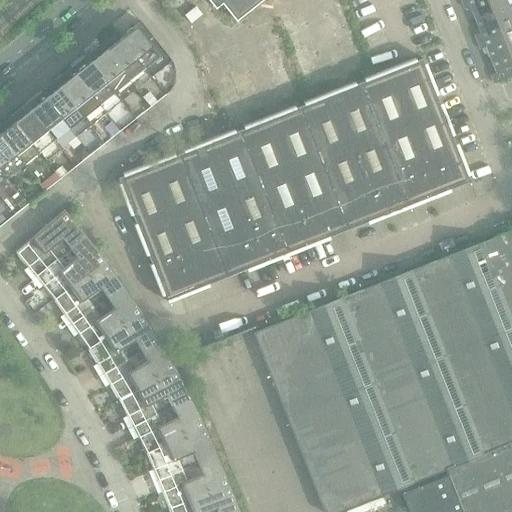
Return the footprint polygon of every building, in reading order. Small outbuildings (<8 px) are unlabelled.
[(207,0),(212,6),(219,1),(233,19),(236,17),(241,12),(244,10),(254,3),(256,0),(207,0)] [(511,5),(511,0),(466,0),(462,2),(465,9),(475,5),(480,18),(511,5)] [(511,28),(511,5),(480,18),(485,31),(475,34),(478,41),(511,28)] [(190,23),(201,14),(195,7),(184,15),(190,23)] [(171,60),(152,36),(140,21),(126,32),(128,35),(122,40),(121,41),(143,68),(150,77),(171,60)] [(511,51),(511,28),(478,41),(481,49),(491,45),(496,58),(511,51)] [(143,68),(121,41),(122,40),(116,33),(100,45),(128,80),(143,68)] [(128,80),(100,45),(85,57),(114,91),(128,80)] [(511,75),(511,51),(496,58),(501,71),(491,75),(494,83),(511,75)] [(114,91),(85,57),(71,69),(105,113),(121,100),(114,91)] [(453,134),(441,103),(439,104),(435,95),(437,94),(425,63),(423,64),(421,58),(415,60),(414,58),(363,78),(364,80),(359,82),(408,207),(421,202),(436,197),(449,191),(449,189),(469,181),(467,175),(469,175),(457,143),(454,144),(451,135),(453,134)] [(105,113),(71,69),(56,81),(90,125),(105,113)] [(90,125),(56,81),(41,93),(75,137),(90,125)] [(408,207),(359,82),(355,84),(354,82),(302,102),(303,104),(299,106),(347,229),(366,221),(367,224),(408,207)] [(157,102),(149,92),(142,97),(150,107),(157,102)] [(75,137),(41,93),(26,105),(60,149),(75,137)] [(60,149),(26,105),(11,117),(38,151),(46,160),(60,149)] [(347,229),(299,106),(294,108),(293,106),(242,126),(243,128),(238,130),(288,255),(329,239),(328,236),(347,229)] [(38,151),(11,117),(0,125),(0,135),(22,164),(38,151)] [(118,131),(111,122),(104,127),(111,136),(118,131)] [(288,255),(238,130),(234,131),(233,129),(182,149),(183,151),(178,154),(226,277),(246,269),(247,271),(288,255)] [(22,164),(0,135),(0,166),(7,176),(22,164)] [(89,154),(83,147),(75,153),(81,160),(89,154)] [(226,277),(178,154),(174,155),(173,153),(122,173),(122,175),(117,177),(119,183),(117,184),(129,215),(131,215),(135,223),(133,224),(145,256),(147,255),(151,264),(148,265),(161,296),(163,295),(165,301),(166,300),(167,302),(208,286),(207,284),(226,277)] [(66,173),(61,166),(54,172),(60,179),(66,173)] [(44,191),(59,179),(54,173),(40,185),(44,191)] [(34,276),(85,235),(64,210),(15,252),(34,276)] [(53,299),(105,261),(85,235),(34,276),(53,299)] [(70,324),(123,287),(105,261),(53,299),(70,324)] [(87,348),(142,313),(123,287),(70,324),(77,334),(87,348)] [(158,341),(142,313),(87,348),(102,374),(158,341)] [(118,400),(175,369),(159,340),(158,341),(102,374),(118,400)] [(190,397),(175,369),(118,400),(131,426),(190,397)] [(205,426),(190,397),(131,426),(145,453),(205,426)] [(217,455),(205,426),(145,453),(156,480),(217,455)] [(230,485),(217,455),(156,480),(168,508),(230,485)] [(239,511),(230,485),(168,508),(169,511),(239,511)]
